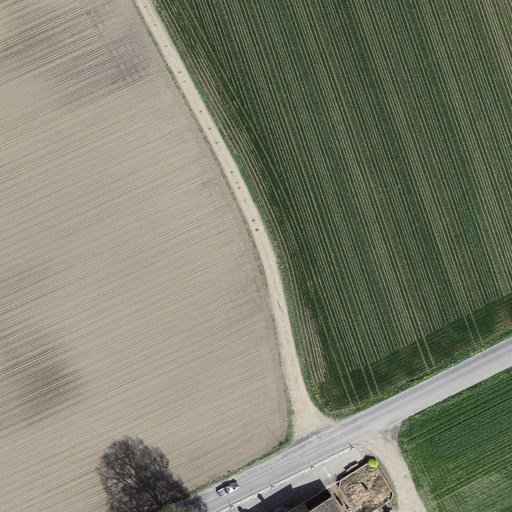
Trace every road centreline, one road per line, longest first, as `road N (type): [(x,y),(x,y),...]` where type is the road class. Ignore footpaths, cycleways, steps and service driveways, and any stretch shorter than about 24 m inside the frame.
road 1 (track): [(318,451),(265,249),(140,0)]
road 2 (unclassified): [(188,511),(511,351)]
